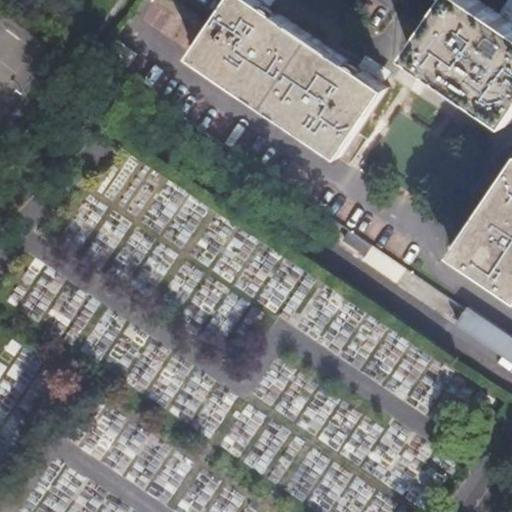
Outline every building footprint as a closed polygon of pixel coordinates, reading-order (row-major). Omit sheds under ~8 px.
[(234,0),(194,58),(342,160),(389,90),(260,3),(256,0),(234,0)] [(450,0),(413,57),(511,123),(511,23),(477,0),(450,0)] [(511,174),(456,258),(511,296),(511,174)] [(402,262),(398,265),(393,273),(418,291),(424,283),(426,279),(402,262)] [(477,318),(511,342),(511,339),(479,317),(477,318)] [(511,363),(511,342),(477,318),(467,333),(511,363)]
